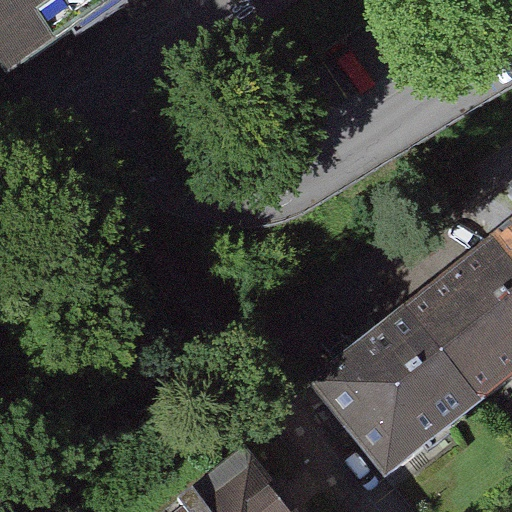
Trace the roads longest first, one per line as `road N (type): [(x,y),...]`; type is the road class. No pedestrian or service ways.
road 1 (residential): [(136,120),(160,168),(217,191),(279,196),(511,53)]
road 2 (residential): [(253,0),(157,65),(136,120)]
road 3 (residential): [(136,120),(0,151)]
